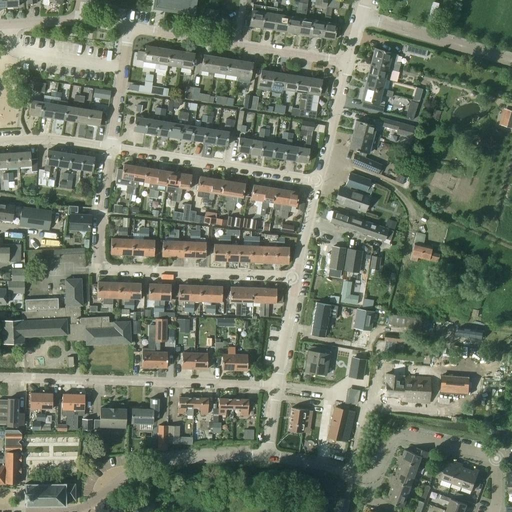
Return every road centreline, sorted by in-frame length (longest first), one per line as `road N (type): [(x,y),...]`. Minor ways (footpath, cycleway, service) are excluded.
road 1 (residential): [(294,281),(101,264),(110,147)]
road 2 (unclassified): [(273,387),(0,378)]
road 3 (residential): [(110,147),(315,183)]
road 4 (residential): [(72,511),(146,465),(266,455)]
road 5 (residential): [(360,16),(511,61)]
road 6 (residential): [(496,457),(403,436),(368,477)]
road 7 (residential): [(315,183),(347,61)]
